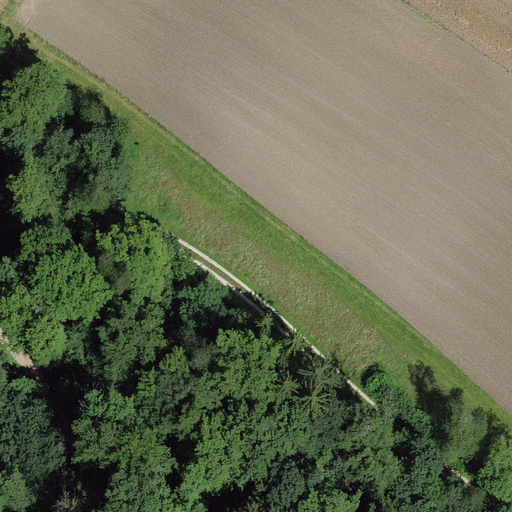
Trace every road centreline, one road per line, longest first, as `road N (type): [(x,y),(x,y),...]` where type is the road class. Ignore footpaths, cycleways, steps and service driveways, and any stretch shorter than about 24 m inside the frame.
road 1 (track): [(0,158),(149,232),(242,293),(501,511)]
road 2 (track): [(0,331),(66,433),(96,511)]
